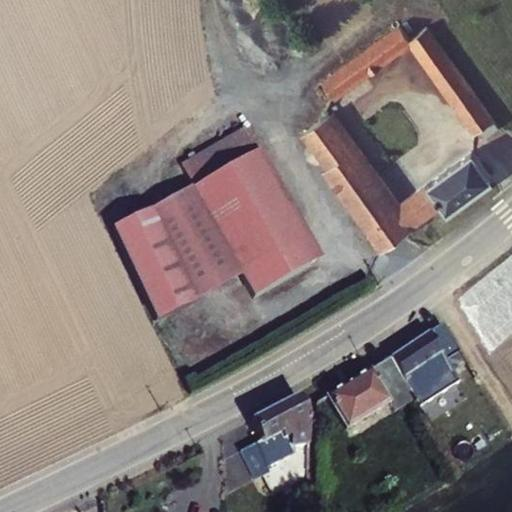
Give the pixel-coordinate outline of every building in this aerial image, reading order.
[(500,126),(430,28),(408,45),(474,131),(481,128),(487,136),(500,126)] [(324,85),(332,100),(408,45),(398,31),(324,85)] [(395,206),(329,119),(306,136),(329,169),(324,172),(382,250),(444,207),(447,210),(493,178),(473,152),(395,206)] [(210,175),(266,143),(262,135),(242,138),(201,158),(210,175)] [(210,175),(199,181),(247,269),(259,291),(326,254),(266,143),(210,175)] [(247,269),(199,181),(117,226),(110,229),(153,323),(159,320),(247,269)] [(431,321),(417,329),(426,346),(433,355),(446,347),(431,321)] [(446,377),(433,355),(426,346),(417,329),(372,354),(396,395),(401,403),(446,377)] [(396,395),(372,354),(306,390),(326,425),(370,400),(375,408),(396,395)] [(295,408),(250,426),(260,449),(242,457),(254,486),(276,477),(272,468),(293,460),(292,458),(313,449),(309,441),(295,408)]
